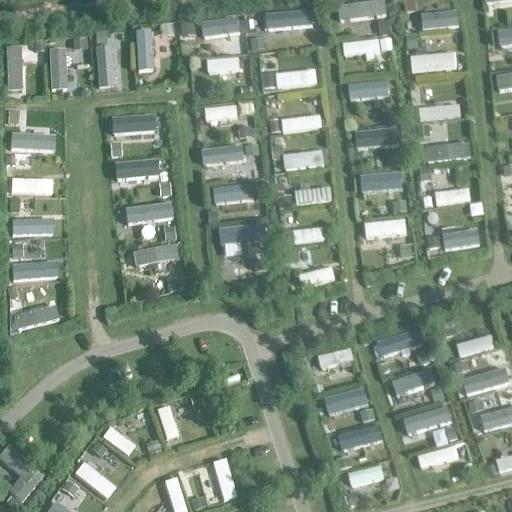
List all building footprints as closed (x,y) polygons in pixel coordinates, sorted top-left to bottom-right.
[(384,4),(337,10),(339,24),(386,18),(384,4)] [(311,14),(275,19),(276,30),(299,27),(300,32),(307,31),(307,27),(312,26),(311,14)] [(450,18),(417,21),(418,33),(451,30),(450,18)] [(237,21),(202,26),(204,39),(239,35),(237,21)] [(180,27),(182,41),(196,40),(194,25),(180,27)] [(252,31),(254,44),(258,43),(260,57),(269,56),(269,51),(271,50),(270,42),(262,43),(260,30),(252,31)] [(135,35),(137,75),(152,74),(150,34),(135,35)] [(93,41),(97,83),(112,82),(108,39),(93,41)] [(378,43),(342,47),(343,59),(365,57),(366,63),(373,62),(372,56),(379,55),(378,43)] [(5,51),(7,94),(22,93),(20,51),(17,51),(17,45),(7,45),(7,51),(5,51)] [(47,47),(49,85),(61,84),(60,60),(66,59),(66,52),(60,52),(59,47),(47,47)] [(454,56),(410,60),(412,75),(455,71),(454,56)] [(237,62),(206,65),(207,76),(238,74),(237,62)] [(314,73),(275,78),(277,91),(316,86),(314,73)] [(386,86),(348,90),(349,102),(388,98),(386,86)] [(418,113),(419,124),(460,121),(459,109),(442,110),(442,102),(427,103),(428,112),(418,113)] [(236,109),(204,112),(206,125),(237,121),(236,109)] [(147,119),(113,122),(114,133),(133,132),(134,139),(136,141),(146,140),(148,138),(147,119)] [(319,119),(281,124),(283,136),(321,131),(319,119)] [(382,134),(351,137),(353,149),(383,146),(382,134)] [(49,144),(15,142),(14,154),(49,156),(49,144)] [(468,146),(425,152),(427,166),(470,161),(468,146)] [(245,149),(209,153),(210,164),(246,160),(245,149)] [(322,155),(283,159),(284,173),(323,168),(322,155)] [(159,160),(122,164),(123,177),(144,174),(145,183),(161,181),(159,160)] [(364,178),(365,189),(397,187),(396,175),(364,178)] [(159,182),(162,204),(172,203),(170,181),(159,182)] [(51,184),(11,183),(10,198),(51,198),(51,184)] [(246,189),(221,192),(222,203),(247,200),(246,189)] [(329,191),(295,195),(296,207),(331,203),(329,191)] [(468,192),(435,197),(436,209),(470,204),(468,192)] [(128,211),(130,223),(161,219),(159,207),(128,211)] [(52,223),(11,224),(12,239),(52,238),(52,223)] [(398,224),(368,227),(370,239),(400,236),(398,224)] [(163,231),(166,245),(179,243),(177,229),(163,231)] [(255,230),(224,234),(225,245),(256,241),(255,230)] [(474,230),(434,241),(437,253),(478,243),(474,230)] [(326,231),(293,234),(294,247),(328,243),(326,231)] [(132,256),(135,270),(177,262),(175,249),(132,256)] [(52,268),(14,271),(15,284),(53,282),(52,268)] [(331,271),(299,279),(302,290),(334,282),(331,271)] [(54,310),(13,320),(17,333),(57,323),(54,310)] [(411,335),(381,344),(385,356),(402,351),(404,356),(414,353),(413,348),(415,347),(411,335)] [(456,349),(459,360),(493,350),(490,339),(456,349)] [(350,353),(317,360),(320,371),(352,364),(350,353)] [(442,386),(438,371),(424,375),(429,390),(442,386)] [(469,387),(472,399),(502,390),(499,378),(486,382),(484,374),(468,378),(471,386),(469,387)] [(420,375),(395,382),(398,393),(411,389),(414,397),(426,393),(424,386),(423,386),(420,375)] [(362,391),(325,401),(328,412),(365,402),(362,391)] [(177,440),(168,410),(156,414),(166,444),(177,440)] [(443,411),(409,420),(412,432),(446,423),(443,411)] [(511,425),(509,416),(481,423),(484,435),(511,427),(511,425)] [(338,420),(324,424),(328,437),(342,433),(338,420)] [(378,427),(341,437),(345,452),(382,442),(378,427)] [(134,450),(109,431),(102,441),(127,459),(134,450)] [(45,479),(8,449),(0,458),(0,464),(19,481),(8,495),(21,506),(45,479)] [(455,450),(417,460),(420,472),(458,462),(455,450)] [(495,464),(498,475),(511,471),(511,459),(508,461),(506,454),(500,456),(502,462),(495,464)] [(235,500),(224,463),(212,467),(223,504),(235,500)] [(109,489),(83,468),(76,478),(101,498),(109,489)] [(381,469),(349,477),(352,488),(384,480),(381,469)]
